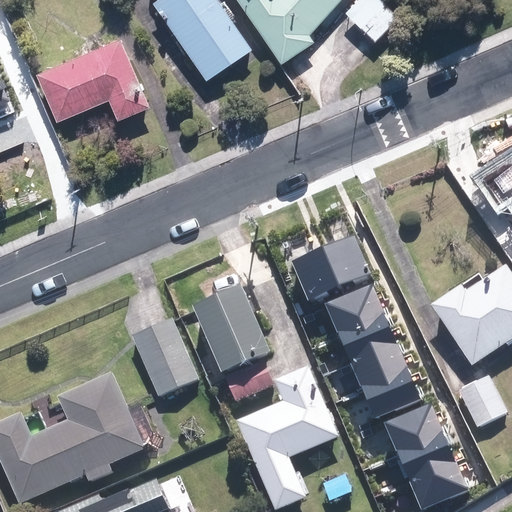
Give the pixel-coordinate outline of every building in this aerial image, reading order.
[(213,0),(157,0),(150,5),(203,83),(249,51),(213,0)] [(233,0),(279,66),(313,43),(306,34),(335,0),(233,0)] [(395,17),(377,0),(356,0),(343,13),(371,41),(395,17)] [(37,75),(56,121),(105,101),(114,124),(146,111),(118,42),(37,75)] [(0,105),(9,102),(0,82),(0,105)] [(354,235),(323,247),(338,285),(369,273),(354,235)] [(323,247),(291,261),(307,297),(338,285),(323,247)] [(470,371),(511,342),(511,286),(499,268),(460,295),(456,289),(427,309),(470,371)] [(339,337),(386,317),(372,284),(324,304),(339,337)] [(239,294),(192,314),(231,402),(269,385),(262,371),(271,367),(239,294)] [(339,337),(351,365),(398,345),(386,317),(339,337)] [(173,323),(130,341),(154,399),(197,380),(173,323)] [(398,345),(351,365),(364,393),(410,373),(398,345)] [(335,441),(305,371),(270,387),(278,406),(235,425),(272,511),(282,511),(309,501),(291,460),(335,441)] [(410,373),(364,393),(376,419),(422,399),(410,373)] [(488,376),(454,393),(473,433),(508,415),(488,376)] [(21,417),(0,425),(0,466),(17,510),(85,482),(86,486),(111,477),(108,470),(144,456),(112,377),(56,400),(65,422),(40,432),(38,429),(27,433),(21,417)] [(445,436),(432,403),(385,422),(399,455),(445,436)] [(457,463),(445,436),(399,455),(410,483),(457,463)] [(387,456),(362,469),(378,499),(402,486),(387,456)] [(457,463),(410,483),(422,510),(468,490),(457,463)] [(317,488),(326,509),(355,497),(347,476),(317,488)] [(102,498),(62,511),(166,511),(157,487),(104,506),(102,498)]
